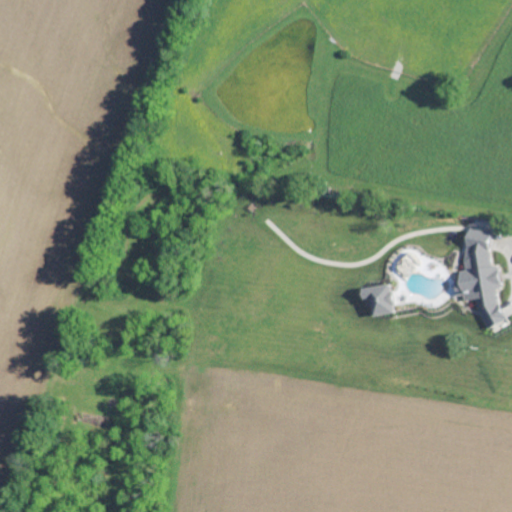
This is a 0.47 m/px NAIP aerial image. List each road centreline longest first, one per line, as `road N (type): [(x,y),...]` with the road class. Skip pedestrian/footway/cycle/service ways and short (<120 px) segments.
road 1 (residential): [(394,511),(389,497),(290,474),(0,477)]
road 2 (residential): [(327,482),(445,366),(511,366)]
